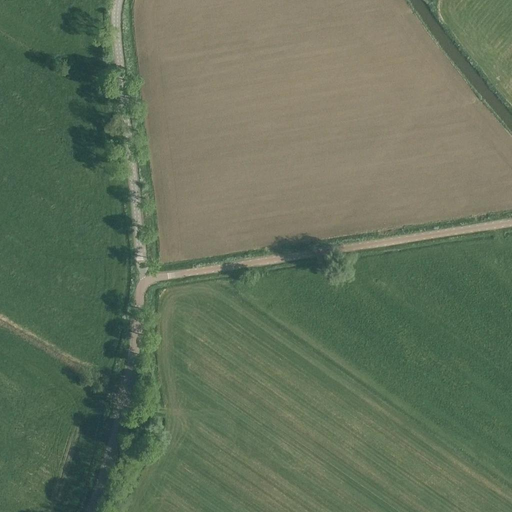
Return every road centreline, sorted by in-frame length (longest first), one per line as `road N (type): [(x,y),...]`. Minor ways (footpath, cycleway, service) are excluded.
road 1 (unclassified): [(147,280),(511,222)]
road 2 (unclassified): [(147,280),(117,0)]
road 3 (unclassified): [(90,511),(116,436),(147,280)]
